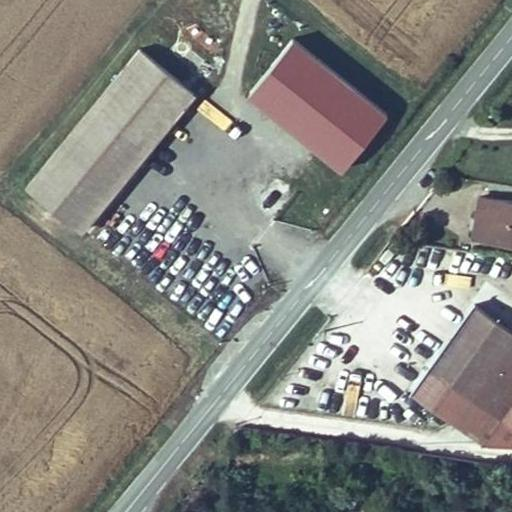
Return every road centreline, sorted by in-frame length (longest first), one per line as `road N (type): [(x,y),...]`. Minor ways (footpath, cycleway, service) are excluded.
road 1 (secondary): [(511,30),(123,511)]
road 2 (unknown): [(217,403),(511,444)]
road 3 (unknown): [(317,276),(438,309),(473,292),(511,290)]
